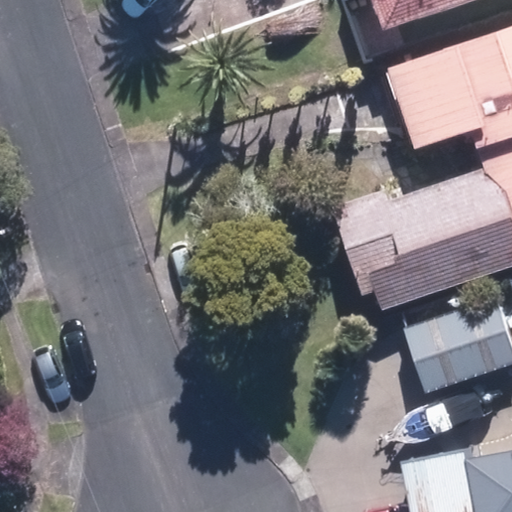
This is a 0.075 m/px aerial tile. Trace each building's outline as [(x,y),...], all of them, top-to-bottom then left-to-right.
[(362,0),(374,32),(469,0),(362,0)] [(511,259),(511,20),(382,65),(410,147),(466,128),(479,165),(386,197),(382,187),(327,206),(357,292),(371,287),(379,310),(511,265),(510,261),(511,259)] [(511,360),(511,350),(494,296),(399,327),(420,391),(511,360)] [(511,511),(511,448),(462,457),(471,511),(511,511)] [(461,451),(398,461),(406,511),(471,511),(462,457),(461,451)]
